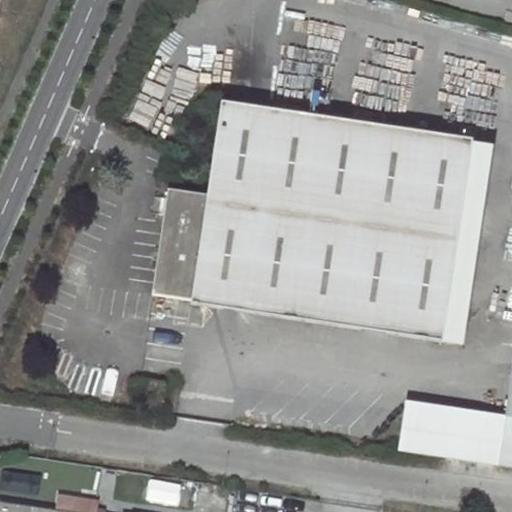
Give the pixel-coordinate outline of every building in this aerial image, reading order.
[(167,191),(151,294),(191,301),(191,303),(441,342),(472,145),(472,141),(220,103),(206,196),(167,191)] [(461,347),(492,148),(472,145),(441,342),(441,344),(461,347)] [(511,378),(506,417),(499,466),(511,468),(511,378)] [(148,380),(145,403),(161,406),(165,383),(148,380)] [(499,466),(506,417),(408,403),(400,452),(499,466)] [(59,511),(0,503),(0,511),(59,511)]
